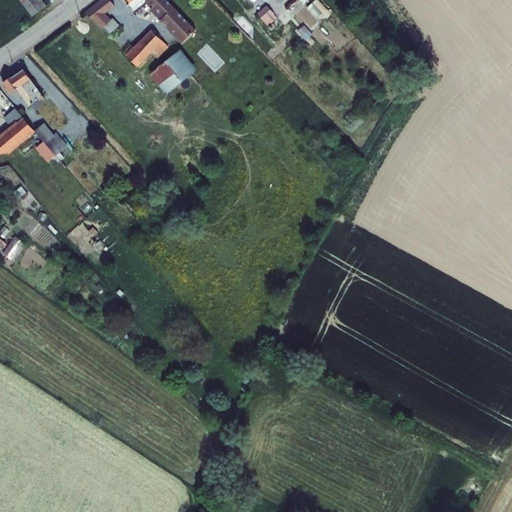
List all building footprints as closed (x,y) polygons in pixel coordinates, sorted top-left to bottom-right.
[(41,0),(19,0),(32,17),(47,6),(41,0)] [(102,29),(111,20),(105,14),(115,6),(110,0),(102,0),(85,13),(102,29)] [(124,0),(128,5),(133,12),(145,2),(149,7),(152,4),(153,6),(150,10),(182,44),(196,30),(166,0),(124,0)] [(267,5),(257,14),(268,27),(277,18),(267,5)] [(111,20),(102,29),(109,35),(119,25),(113,18),(111,20)] [(305,25),(297,31),(305,40),(312,34),(305,25)] [(125,55),(132,61),(138,67),(152,53),(158,59),(169,47),(152,29),(134,47),(133,46),(133,47),(125,55)] [(125,55),(133,47),(131,45),(123,52),(122,51),(121,54),(129,63),(132,61),(125,55)] [(183,53),(151,77),(166,98),(198,74),(183,53)] [(12,76),(2,83),(10,94),(16,89),(28,107),(31,105),(34,109),(42,104),(41,102),(45,99),(43,96),(25,70),(13,78),(12,76)] [(14,124),(0,135),(0,154),(8,153),(9,155),(35,132),(15,109),(8,115),(14,124)] [(44,123),(35,131),(56,156),(68,146),(56,133),(54,135),(44,123)] [(22,187),(14,193),(19,199),(21,197),(24,200),(29,196),(22,187)] [(1,203),(0,204),(0,212),(4,215),(6,212),(13,216),(16,211),(10,207),(9,208),(1,203)] [(16,237),(10,245),(18,251),(24,242),(16,237)]
